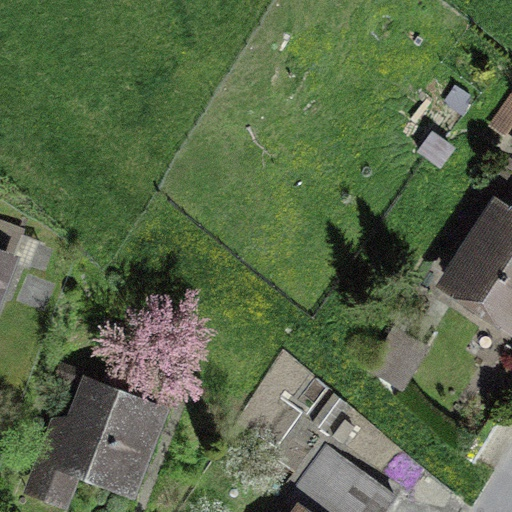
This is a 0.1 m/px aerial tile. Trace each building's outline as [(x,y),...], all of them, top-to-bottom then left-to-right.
[(511,120),(502,135),(511,142),(511,120)] [(429,280),(504,335),(511,322),(511,179),(511,180),(498,199),(484,193),(429,280)] [(0,308),(29,229),(0,218),(0,308)] [(42,410),(11,491),(56,509),(68,480),(121,500),(157,407),(74,376),(58,417),(42,410)] [(311,505),(320,511),(403,511),(406,509),(335,455),(302,498),(311,505)]
